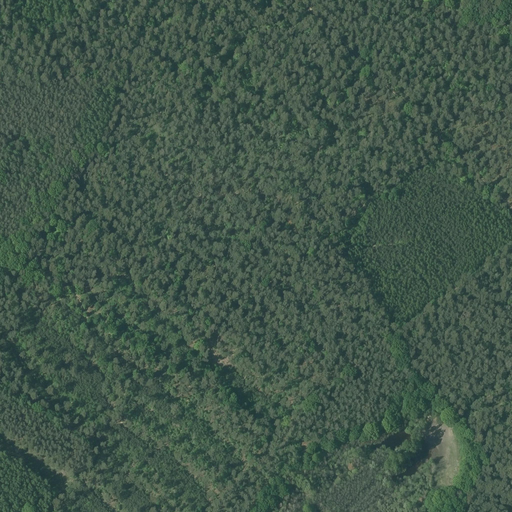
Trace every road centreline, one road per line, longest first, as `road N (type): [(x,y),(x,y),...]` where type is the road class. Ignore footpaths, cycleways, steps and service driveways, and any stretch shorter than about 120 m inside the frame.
road 1 (track): [(511,209),(299,0)]
road 2 (track): [(511,383),(483,445),(506,511)]
